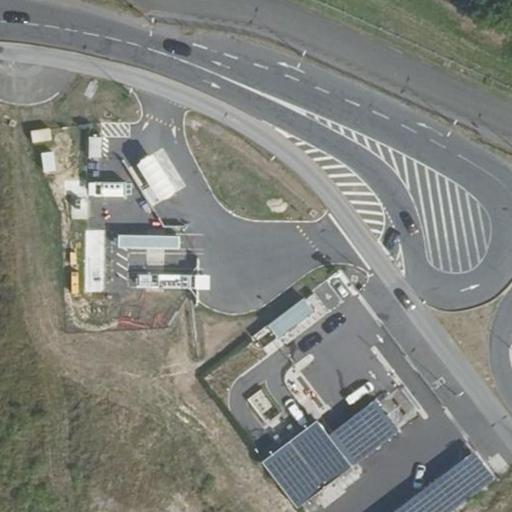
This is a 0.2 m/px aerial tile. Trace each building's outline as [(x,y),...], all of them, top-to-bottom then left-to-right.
[(47,127),(28,130),(30,143),(49,140),(47,127)] [(87,182),(87,194),(124,196),(124,183),(87,182)] [(329,281),(314,288),(324,311),(339,304),(329,281)] [(304,300),(264,321),(273,337),(312,315),(304,300)] [(292,507),(398,433),(374,399),(324,434),(315,421),(260,460),(292,507)] [(473,451),(388,511),(452,511),(495,481),(473,451)]
